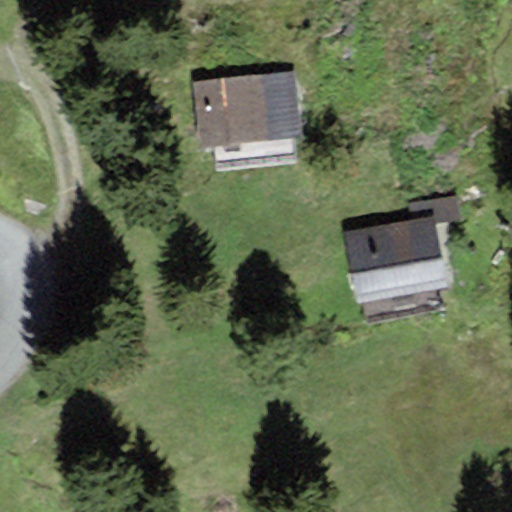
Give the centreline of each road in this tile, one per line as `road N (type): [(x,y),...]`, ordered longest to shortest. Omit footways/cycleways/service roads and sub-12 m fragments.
road 1 (track): [(21,275),(69,238),(71,160),(42,91),(0,67)]
road 2 (track): [(0,240),(34,299),(0,388)]
